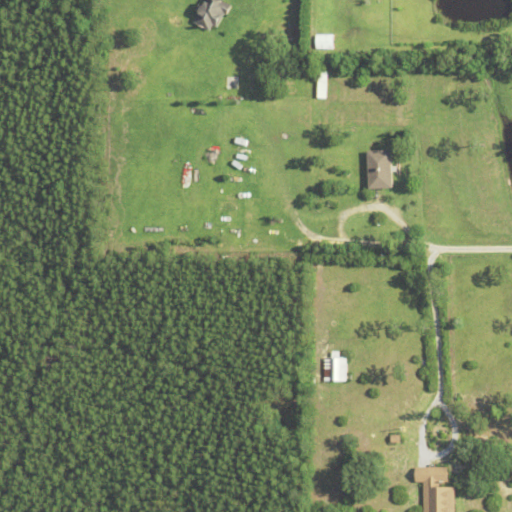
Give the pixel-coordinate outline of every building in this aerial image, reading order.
[(220,0),(232,7),(226,15),(225,15),(217,27),(213,25),(209,31),(197,23),(201,16),(199,15),(199,14),(198,13),(202,7),(203,7),(207,2),(210,4),(212,0),(220,0)] [(316,50),(316,35),(333,35),(333,50),(316,50)] [(368,152),(391,151),(393,189),(369,190),(368,152)] [(237,213),(237,219),(229,219),(229,212),(215,212),(215,204),(238,205),(238,213),(237,213)] [(346,359),(346,382),(324,382),(324,359),(331,359),(331,353),(339,353),(339,359),(346,359)] [(390,436),(400,436),(400,444),(390,444),(390,436)] [(433,484),(433,489),(455,489),(454,511),(423,511),(423,483),(415,483),(415,468),(447,469),(447,473),(449,473),(448,484),(433,484)]
